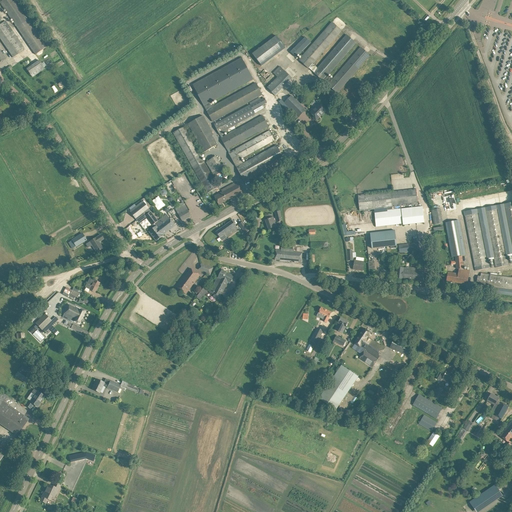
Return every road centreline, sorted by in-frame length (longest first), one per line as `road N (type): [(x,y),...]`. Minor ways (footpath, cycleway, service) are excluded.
road 1 (secondary): [(191,231),(334,146),(465,0)]
road 2 (secondary): [(12,511),(104,317),(143,266)]
road 3 (unclassified): [(511,386),(299,280)]
road 4 (unclassified): [(131,252),(63,145),(0,77)]
road 5 (unclassified): [(476,297),(320,275),(299,280)]
road 6 (unclassified): [(299,280),(215,256),(191,231)]
